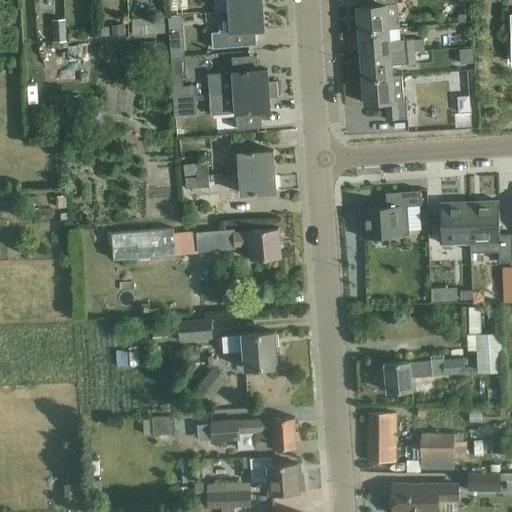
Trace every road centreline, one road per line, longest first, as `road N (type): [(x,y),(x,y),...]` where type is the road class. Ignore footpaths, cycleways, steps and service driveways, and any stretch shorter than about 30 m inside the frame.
road 1 (residential): [(341,511),(319,162)]
road 2 (residential): [(319,162),(511,147)]
road 3 (residential): [(319,162),(308,0)]
